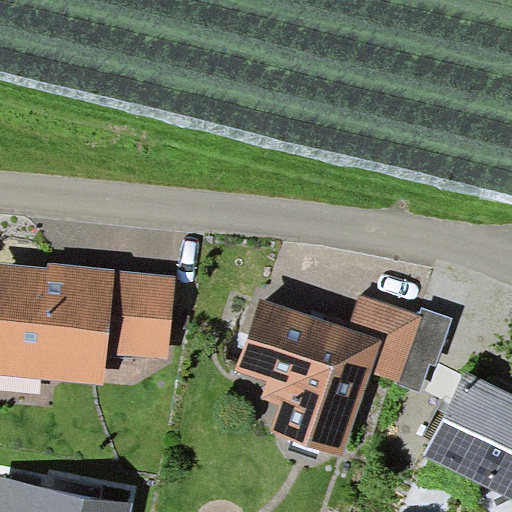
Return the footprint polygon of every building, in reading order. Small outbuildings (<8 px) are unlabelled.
[(100,266),(0,259),(0,357),(94,363),(95,343),(100,266)] [(100,266),(95,343),(148,346),(153,269),(100,266)] [(340,317),(249,289),(230,352),(264,362),(259,377),(276,382),(263,424),(322,442),(348,356),(358,323),(340,317)] [(358,323),(348,356),(387,368),(406,307),(348,290),(340,317),(358,323)] [(407,302),(406,307),(387,368),(414,376),(434,310),(407,302)] [(511,399),(451,370),(417,441),(511,487),(511,399)] [(0,486),(0,511),(100,511),(102,503),(0,486)]
